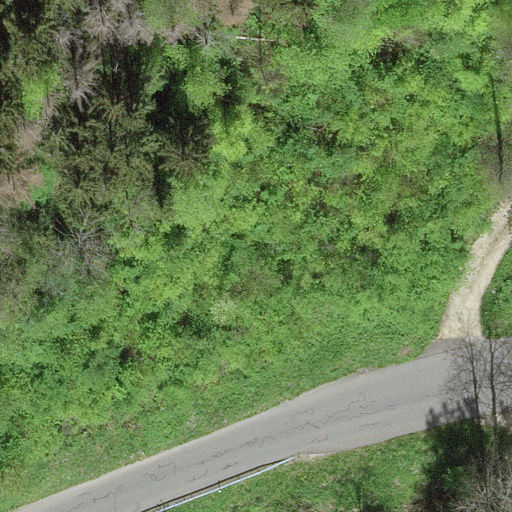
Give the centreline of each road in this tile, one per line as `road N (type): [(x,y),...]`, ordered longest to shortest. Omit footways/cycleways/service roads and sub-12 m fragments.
road 1 (tertiary): [(511,367),(298,423),(77,511)]
road 2 (track): [(253,511),(442,382)]
road 3 (track): [(442,382),(476,279),(511,225)]
